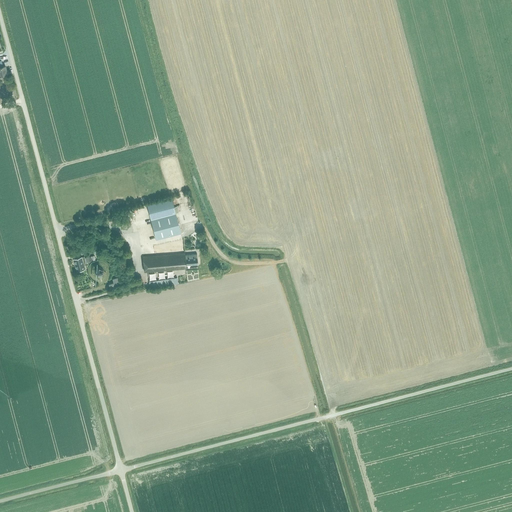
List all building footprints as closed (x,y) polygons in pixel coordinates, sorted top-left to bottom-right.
[(180,232),(176,218),(175,213),(178,212),(177,206),(173,207),(171,198),(147,205),(156,239),(180,232)] [(185,253),(143,256),(144,271),(186,268),(186,265),(185,254),(185,253)] [(197,253),(185,254),(186,265),(198,264),(197,253)] [(95,256),(85,258),(85,256),(74,259),(77,271),(85,269),(84,264),(86,264),(86,263),(96,260),(95,256)] [(97,268),(95,270),(96,274),(99,275),(102,275),(104,272),(103,269),(100,267),(97,268)] [(177,277),(149,281),(150,287),(178,283),(177,277)] [(119,286),(117,278),(112,279),(113,283),(108,284),(110,289),(119,286)]
